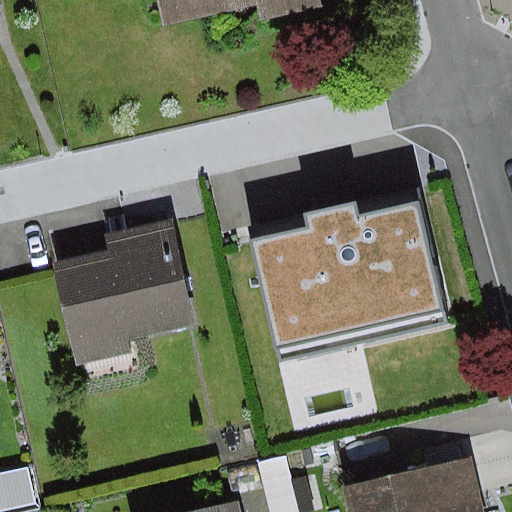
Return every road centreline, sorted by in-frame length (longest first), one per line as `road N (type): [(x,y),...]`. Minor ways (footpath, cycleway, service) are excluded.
road 1 (residential): [(0,203),(469,96)]
road 2 (residential): [(511,235),(469,96)]
